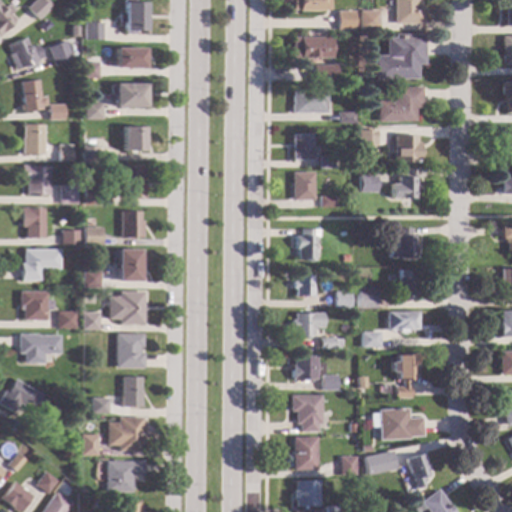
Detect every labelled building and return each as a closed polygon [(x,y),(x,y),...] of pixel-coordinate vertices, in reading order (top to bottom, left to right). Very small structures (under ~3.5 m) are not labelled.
[(38,0),(47,8),(35,20),(23,8),(31,0),(38,0)] [(132,0),(132,3),(142,3),(142,31),(121,31),(121,0),(132,0)] [(327,0),(327,10),(319,10),(319,11),(294,11),(294,10),(288,10),(288,0),(327,0)] [(413,0),(413,5),(419,5),(419,24),(389,24),(389,0),(413,0)] [(511,0),(511,25),(502,25),(502,7),(499,7),(499,0),(511,0)] [(0,7),(3,3),(10,10),(7,13),(13,19),(0,32),(0,7)] [(374,12),(374,29),(355,29),(355,11),(374,12)] [(350,30),(332,30),(332,12),(350,12),(350,30)] [(98,40),(81,40),(81,23),(99,23),(98,40)] [(421,65),(414,65),(414,79),(371,79),(371,56),(382,56),(382,38),(390,38),(390,35),(421,35),(421,65)] [(511,64),(498,64),(499,36),(511,36),(511,64)] [(26,49),(34,45),(40,58),(12,70),(5,55),(7,53),(4,46),(21,38),(26,49)] [(327,59),(288,58),(288,38),(327,38),(327,59)] [(69,60),(51,66),(45,49),(63,43),(69,60)] [(141,69),(113,69),(113,49),(141,49),(141,69)] [(95,79),(79,79),(79,63),(95,64),(95,79)] [(332,82),(309,82),(309,65),(332,65),(332,82)] [(37,98),(42,97),(43,105),(38,106),(38,110),(21,113),(17,83),(35,80),(37,98)] [(511,113),(501,113),(501,103),(498,103),(498,82),(511,82),(511,113)] [(142,108),(110,107),(110,95),(108,95),(108,85),(142,85),(142,108)] [(418,109),(412,108),(411,121),(373,121),(373,101),(390,102),(391,88),(418,88),(418,109)] [(323,114),(289,113),(289,91),(323,92),(323,114)] [(98,120),(81,120),(81,103),(98,104),(98,120)] [(61,120),(45,121),(45,105),(60,105),(61,120)] [(351,124),(334,124),(334,112),(351,112),(351,124)] [(40,155),(18,155),(19,125),(40,125),(40,155)] [(141,151),(119,151),(120,127),(142,127),(141,151)] [(511,164),(499,164),(499,128),(511,128),(511,164)] [(374,148),(354,148),(355,129),(374,129),(374,148)] [(310,160),(288,160),(289,134),(310,135),(310,160)] [(413,141),(416,142),(416,162),(391,161),(391,134),(414,135),(413,141)] [(69,162),(55,162),(55,145),(69,145),(69,162)] [(96,161),(78,161),(78,146),(96,146),(96,161)] [(333,169),(315,168),(315,156),(333,156),(333,169)] [(362,169),(354,169),(354,158),(362,158),(362,169)] [(25,167),(46,167),(46,196),(23,196),(23,181),(18,181),(18,165),(25,165),(25,167)] [(139,181),(140,181),(140,197),(116,197),(117,167),(139,167),(139,181)] [(511,194),(496,194),(496,181),(498,181),(498,171),(511,171),(511,194)] [(309,201),(289,201),(289,172),(310,172),(309,201)] [(373,192),(356,192),(356,176),(373,176),(373,192)] [(412,184),(415,184),(415,192),(412,192),(412,199),(387,199),(387,184),(394,184),(394,176),(412,177),(412,184)] [(96,205),(79,205),(79,183),(96,183),(96,205)] [(73,204),(56,204),(56,186),(73,186),(73,204)] [(333,208),(317,208),(317,195),(334,195),(333,208)] [(41,238),(22,238),(22,227),(17,227),(17,208),(41,208),(41,238)] [(137,221),(140,221),(140,237),(117,237),(117,211),(137,211),(137,221)] [(511,253),(504,253),(504,243),(501,243),(501,239),(497,239),(497,224),(511,224),(511,253)] [(98,245),(80,245),(80,228),(98,228),(98,245)] [(408,228),(408,235),(411,235),(411,243),(414,243),(414,251),(412,251),(411,258),(385,257),(386,246),(394,247),(394,228),(408,228)] [(317,237),(312,237),(312,261),(303,261),(303,260),(294,260),(294,249),(291,249),(292,235),(298,236),(298,229),(317,229),(317,237)] [(75,245),(58,245),(58,231),(75,231),(75,245)] [(57,269),(37,269),(37,281),(17,281),(17,264),(20,264),(20,250),(57,250),(57,269)] [(141,282),(113,281),(114,250),(117,250),(141,250),(141,282)] [(511,296),(511,294),(500,294),(500,284),(497,284),(497,268),(511,268),(511,296)] [(408,277),(415,277),(415,299),(405,299),(405,300),(399,300),(399,299),(389,298),(389,288),(394,288),(395,269),(408,269),(408,277)] [(96,289),(79,288),(79,270),(96,271),(96,289)] [(310,283),(311,283),(310,296),(292,296),(292,288),(289,288),(289,282),(292,282),(292,274),(310,274),(310,283)] [(374,309),(353,308),(353,288),(374,288),(374,309)] [(43,301),(50,301),(50,311),(43,311),(43,321),(19,320),(19,310),(16,310),(16,291),(43,292),(43,301)] [(348,309),(331,308),(331,291),(348,291),(348,309)] [(140,325),(115,325),(115,320),(104,320),(104,296),(115,296),(115,292),(140,292),(140,325)] [(511,337),(497,337),(497,310),(511,310),(511,337)] [(72,329),(53,329),(53,312),(72,311),(72,329)] [(319,328),(310,328),(310,337),(308,337),(306,338),(303,338),(301,337),(291,336),(291,329),(289,329),(289,320),(291,320),(291,312),(320,312),(319,328)] [(416,330),(404,330),(404,333),(392,333),(392,331),(383,330),(383,312),(416,312),(416,330)] [(95,313),(95,331),(77,331),(77,313),(95,313)] [(377,332),(377,347),(357,347),(357,332),(377,332)] [(34,335),(57,336),(56,354),(40,354),(40,363),(21,363),(21,354),(15,354),(15,334),(34,334),(34,335)] [(139,347),(136,347),(136,353),(140,353),(139,369),(111,368),(111,334),(139,334),(139,347)] [(332,339),(339,339),(339,349),(317,349),(317,337),(332,337),(332,339)] [(511,374),(495,374),(496,351),(511,351),(511,374)] [(414,365),(412,365),(411,380),(405,380),(405,387),(407,387),(407,399),(390,398),(390,387),(397,387),(398,380),(391,380),(392,372),(385,372),(385,361),(391,361),(391,353),(414,353),(414,365)] [(310,362),(320,362),(319,375),(310,375),(310,381),(303,381),(303,383),(297,383),(297,380),(286,380),(287,366),(290,366),(290,356),(310,356),(310,362)] [(333,391),(317,391),(317,376),(333,376),(333,391)] [(137,391),(139,391),(138,407),(118,407),(118,377),(137,377),(137,391)] [(40,395),(30,412),(16,403),(10,413),(0,407),(0,390),(1,389),(4,391),(11,379),(40,395)] [(511,423),(501,426),(499,415),(501,414),(497,393),(511,390),(511,423)] [(317,424),(313,424),(313,432),(295,432),(296,424),(291,424),(291,412),(286,412),(286,395),(317,395),(317,424)] [(104,414),(88,414),(88,398),(104,398),(104,414)] [(403,419),(417,418),(418,437),(404,437),(404,439),(375,441),(374,428),(367,428),(366,414),(373,414),(373,410),(403,409),(403,419)] [(139,451),(114,451),(114,446),(102,446),(103,423),(114,423),(114,417),(139,418),(139,451)] [(511,457),(501,439),(511,433),(511,457)] [(94,435),(93,456),(76,456),(76,434),(94,435)] [(312,471),(289,471),(289,437),(312,437),(312,471)] [(415,455),(419,454),(426,476),(421,478),(422,481),(418,483),(420,487),(411,490),(401,460),(395,462),(392,454),(399,451),(400,453),(413,448),(415,455)] [(360,474),(390,471),(388,452),(358,455),(360,474)] [(21,460),(11,472),(3,465),(13,453),(21,460)] [(352,476),(335,476),(336,457),(353,457),(352,476)] [(140,476),(136,476),(136,474),(128,474),(128,492),(101,492),(102,462),(136,462),(136,460),(140,460),(140,476)] [(53,480),(43,494),(31,485),(41,472),(53,480)] [(315,506),(293,505),(293,500),(289,500),(289,491),(292,491),(292,480),(316,481),(315,506)] [(28,496),(16,511),(12,511),(0,502),(0,495),(10,482),(28,496)] [(448,511),(423,511),(421,509),(416,511),(411,511),(409,508),(433,490),(448,511)] [(67,503),(61,511),(37,511),(51,493),(67,503)] [(100,501),(99,511),(90,511),(91,501),(100,501)] [(136,510),(137,510),(137,511),(113,511),(113,503),(136,503),(136,510)]
